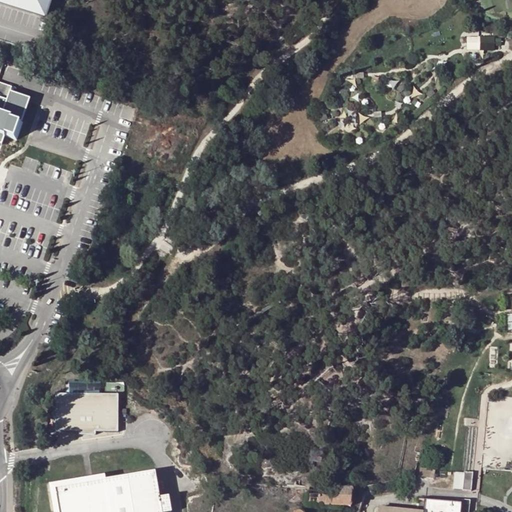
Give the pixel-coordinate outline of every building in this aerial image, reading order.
[(0,0),(0,3),(44,17),(49,0),(0,0)] [(479,37),(467,36),(467,49),(479,49),(479,37)] [(494,38),(479,37),(479,49),(494,50),(494,46),(500,46),(500,39),(494,39),(494,38)] [(0,145),(2,146),(5,137),(17,141),(23,123),(22,123),(30,100),(9,92),(11,86),(0,82),(0,145)] [(71,392),(101,392),(101,381),(71,381),(71,392)] [(55,394),(55,432),(79,432),(79,435),(96,435),(96,432),(118,433),(118,395),(55,394)] [(435,471),(420,468),(418,476),(434,479),(435,471)] [(170,511),(168,497),(160,498),(155,471),(53,489),(57,511),(469,511),(470,505),(425,500),(423,511),(414,511),(378,508),(377,511),(170,511)] [(473,472),(464,471),(462,490),(471,491),(473,472)] [(352,508),(353,489),(309,486),(308,505),(352,508)]
